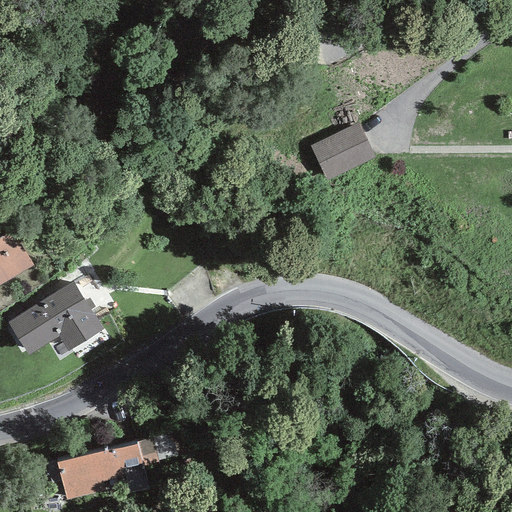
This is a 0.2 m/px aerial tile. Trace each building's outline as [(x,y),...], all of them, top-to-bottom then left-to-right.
[(357,122),(309,146),(327,182),(376,159),(357,122)] [(0,285),(33,266),(12,229),(0,236),(0,285)] [(203,265),(166,292),(185,319),(215,299),(203,265)] [(74,283),(8,323),(28,355),(59,336),(63,343),(68,351),(103,330),(91,311),(95,308),(89,298),(85,301),(74,283)] [(61,356),(68,351),(63,343),(56,348),(61,356)] [(152,437),(158,460),(176,456),(170,433),(152,437)] [(136,441),(137,444),(142,466),(158,462),(158,460),(152,437),(136,441)] [(137,444),(56,463),(65,500),(124,486),(126,494),(148,489),(142,466),(137,444)]
